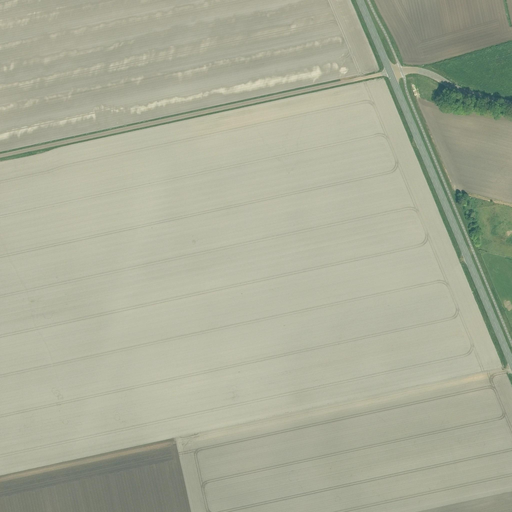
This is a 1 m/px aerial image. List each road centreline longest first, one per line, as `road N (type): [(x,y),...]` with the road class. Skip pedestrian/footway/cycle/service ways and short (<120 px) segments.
road 1 (unclassified): [(0,156),(389,72)]
road 2 (secondary): [(511,365),(389,72)]
road 3 (unclassified): [(511,104),(419,70),(389,72)]
